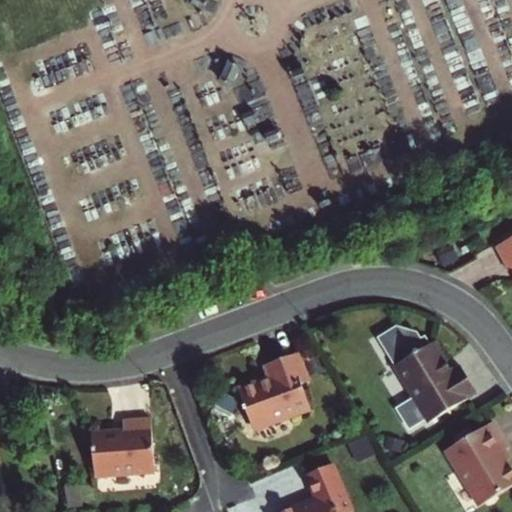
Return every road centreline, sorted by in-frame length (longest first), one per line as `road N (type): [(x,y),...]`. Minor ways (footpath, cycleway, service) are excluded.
road 1 (residential): [(511,360),(459,302),(369,281),(169,351)]
road 2 (residential): [(169,351),(65,365),(0,349)]
road 3 (residential): [(169,351),(223,499)]
